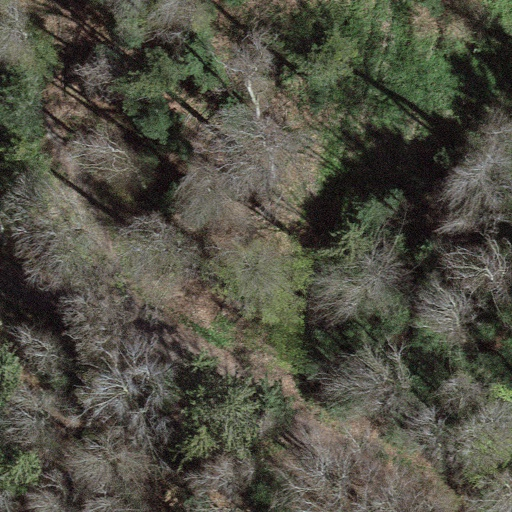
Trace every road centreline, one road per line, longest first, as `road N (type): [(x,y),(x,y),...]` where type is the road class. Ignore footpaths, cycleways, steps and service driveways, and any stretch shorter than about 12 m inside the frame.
road 1 (track): [(432,511),(151,334)]
road 2 (track): [(151,334),(0,215)]
